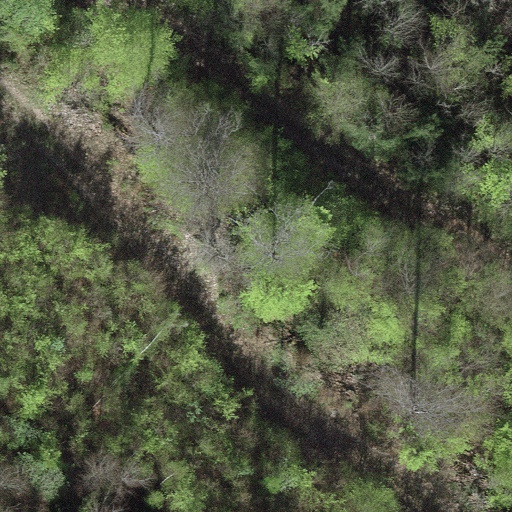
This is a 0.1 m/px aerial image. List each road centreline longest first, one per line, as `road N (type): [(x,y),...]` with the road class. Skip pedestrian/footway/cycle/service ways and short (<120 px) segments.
road 1 (track): [(440,511),(370,452),(266,385),(140,231),(0,89)]
road 2 (track): [(109,0),(511,268)]
road 3 (track): [(266,385),(0,229)]
